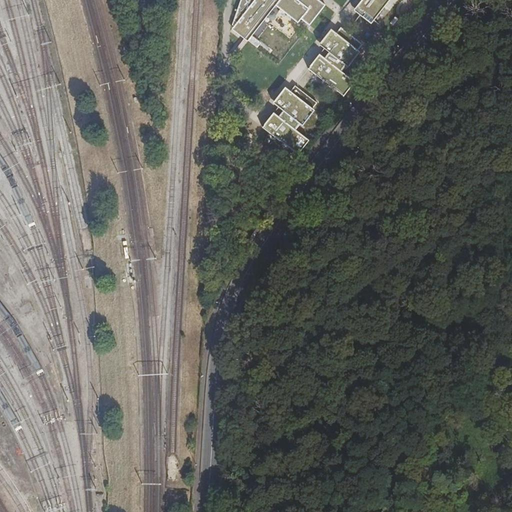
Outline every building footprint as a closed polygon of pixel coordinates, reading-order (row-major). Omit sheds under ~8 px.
[(309,27),(324,6),(316,0),(240,0),(231,27),(243,37),(248,30),(250,32),(272,5),(275,7),(297,24),(300,20),(309,27)] [(369,4),(364,0),(363,0),(354,12),(360,16),(369,4)] [(364,0),(369,4),(360,16),(374,20),(375,21),(391,0),(364,0)] [(248,30),(243,37),(248,41),(275,7),(272,5),(250,32),(248,30)] [(374,20),(359,15),(359,16),(370,25),(374,20)] [(341,73),(346,67),(358,51),(362,45),(340,28),(323,50),(327,53),(324,58),(320,55),(307,70),(343,98),(354,83),(341,73)] [(251,38),(247,43),(256,50),(260,45),(251,38)] [(387,43),(380,51),(385,55),(392,46),(387,43)] [(360,53),(358,51),(346,67),(348,69),(360,53)] [(296,132),(300,126),(312,110),(317,104),(295,87),(278,109),(283,113),(279,118),(275,114),(262,129),(298,157),(309,142),(296,132)] [(338,102),(331,111),(336,114),(342,105),(338,102)] [(315,112),(312,110),(300,126),(303,128),(315,112)]
